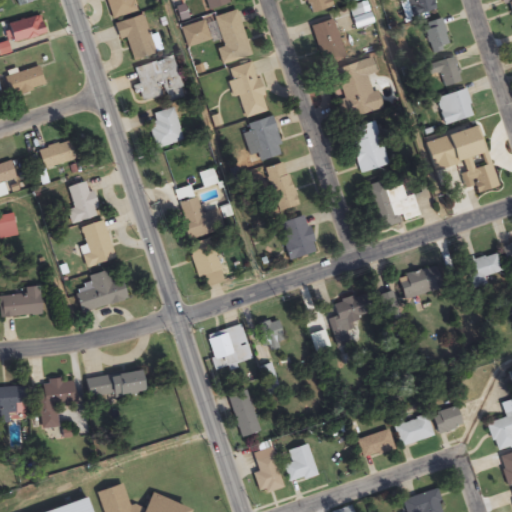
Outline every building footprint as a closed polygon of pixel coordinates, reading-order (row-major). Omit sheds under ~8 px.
[(33,0),(13,0),(17,8),(34,1),(33,0)] [(103,0),(109,20),(134,12),(129,0),(103,0)] [(228,4),(227,0),(196,0),(200,12),(228,4)] [(299,0),(305,16),(326,9),(323,0),(299,0)] [(400,0),(408,19),(435,9),(431,0),(400,0)] [(249,57),(235,11),(210,19),(219,47),(214,49),(219,66),(249,57)] [(43,34),(37,16),(3,25),(9,44),(43,34)] [(129,61),(152,55),(143,16),(112,24),(116,41),(124,39),(129,61)] [(430,54),(448,49),(439,19),(421,25),(430,54)] [(343,59),(333,20),(309,26),(319,65),(343,59)] [(441,88),(459,82),(452,57),(419,66),(423,77),(437,73),(441,88)] [(132,68),(140,101),(163,95),(165,102),(181,98),(172,58),(132,68)] [(340,123),(379,111),(368,76),(373,75),(369,60),(330,72),(338,100),(333,102),(340,123)] [(236,97),(243,119),(265,113),(250,64),(224,71),(232,98),(236,97)] [(1,79),(8,99),(42,87),(36,67),(1,79)] [(441,126),(471,116),(462,89),(432,99),(441,126)] [(144,116),(153,149),(180,142),(171,109),(144,116)] [(242,134),(251,164),(280,155),(269,118),(244,125),(247,132),(242,134)] [(384,166),(373,123),(345,130),(357,174),(384,166)] [(482,154),(475,128),(446,136),(453,161),(482,154)] [(35,150),(39,169),(72,161),(67,143),(35,150)] [(0,184),(12,182),(7,163),(0,164),(0,184)] [(295,207),(283,163),(263,168),(275,212),(295,207)] [(461,188),(470,185),(474,195),(496,187),(488,164),(457,175),(461,188)] [(168,182),(174,203),(183,239),(220,229),(215,211),(197,216),(187,177),(168,182)] [(65,211),(67,223),(93,219),(88,183),(66,186),(70,210),(65,211)] [(373,223),(415,212),(410,193),(402,195),(400,186),(381,191),(379,183),(363,187),(373,223)] [(276,224),(287,261),(314,253),(303,216),(276,224)] [(101,221),(78,228),(83,247),(78,249),(83,268),(112,260),(101,221)] [(220,281),(209,240),(186,247),(195,278),(205,276),(207,285),(220,281)] [(511,266),(511,243),(502,244),(503,267),(511,266)] [(497,279),(497,257),(465,257),(465,279),(497,279)] [(395,277),(400,300),(434,292),(429,269),(395,277)] [(124,301),(118,278),(108,281),(106,271),(86,276),(89,291),(73,295),(77,312),(124,301)] [(22,295),(0,296),(0,317),(38,316),(36,288),(22,289),(22,295)] [(329,305),(334,317),(326,321),(336,344),(350,338),(346,327),(357,323),(347,298),(329,305)] [(262,355),(283,346),(273,319),(251,327),(262,355)] [(239,327),(203,335),(212,370),(248,362),(239,327)] [(139,393),(137,372),(82,380),(85,400),(139,393)] [(73,406),(72,380),(39,382),(39,392),(29,393),(30,415),(38,414),(38,430),(55,429),(54,407),(73,406)] [(0,388),(0,423),(6,423),(6,412),(18,411),(17,388),(0,388)] [(225,397),(239,439),(257,433),(243,391),(225,397)] [(435,436),(460,427),(453,407),(428,416),(435,436)] [(430,437),(423,415),(390,426),(398,448),(430,437)] [(492,452),(511,446),(511,416),(484,425),(492,452)] [(391,450),(385,431),(354,441),(360,460),(391,450)] [(315,475),(305,445),(285,452),(289,465),(281,467),(286,484),(315,475)] [(511,453),(495,459),(505,487),(511,485),(511,453)] [(251,489),(272,492),(276,457),(256,454),(251,489)] [(93,492),(100,511),(187,511),(148,492),(140,508),(131,504),(127,505),(119,483),(93,492)] [(399,501),(402,511),(439,511),(433,491),(399,501)] [(44,511),(88,511),(84,498),(44,511)]
